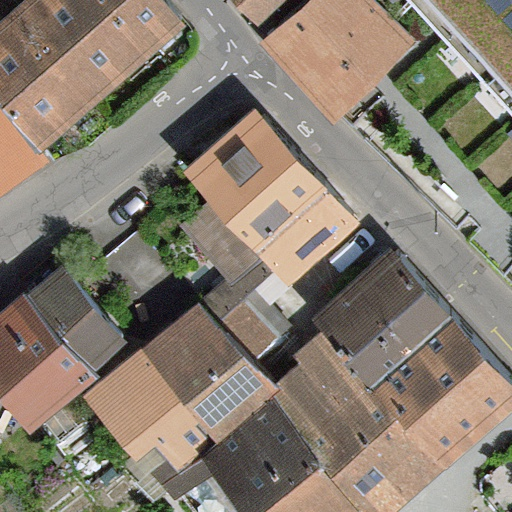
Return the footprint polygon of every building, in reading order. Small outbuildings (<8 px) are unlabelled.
[(31,0),(18,12),(90,94),(151,42),(115,0),(31,0)] [(115,0),(151,42),(184,14),(172,0),(115,0)] [(306,0),(276,29),(338,95),(406,28),(380,0),(306,0)] [(428,0),(380,0),(406,28),(431,2),(428,0)] [(0,28),(0,85),(40,138),(90,94),(18,12),(0,28)] [(0,85),(0,181),(46,146),(40,138),(0,85)] [(328,181),(266,114),(199,172),(220,195),(260,240),(328,181)] [(356,212),(328,181),(260,240),(269,250),(287,273),(356,212)] [(235,278),(269,250),(260,240),(220,195),(189,223),(235,278)] [(375,371),(379,376),(453,309),(402,250),(324,318),(339,333),(375,371)] [(66,265),(34,295),(97,362),(129,332),(66,265)] [(248,294),(221,317),(256,355),(281,331),(248,294)] [(34,295),(0,323),(0,370),(38,417),(82,380),(97,362),(34,295)] [(275,387),(280,380),(256,355),(221,317),(207,302),(95,394),(140,447),(155,432),(171,451),(185,466),(192,460),(211,443),(275,387)] [(379,376),(441,446),(511,383),(511,375),(453,309),(379,376)] [(340,400),(375,371),(339,333),(307,356),(340,400)] [(275,387),(366,510),(441,446),(379,376),(375,371),(340,400),(307,356),(280,380),(275,387)] [(275,387),(211,443),(263,511),(362,511),(366,510),(275,387)] [(185,466),(171,451),(156,464),(179,489),(200,468),(192,460),(185,466)]
